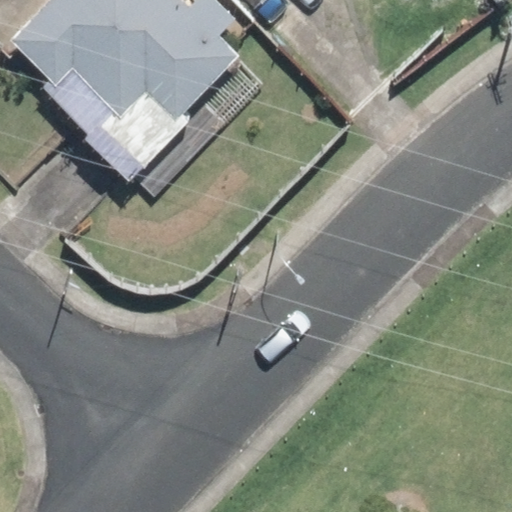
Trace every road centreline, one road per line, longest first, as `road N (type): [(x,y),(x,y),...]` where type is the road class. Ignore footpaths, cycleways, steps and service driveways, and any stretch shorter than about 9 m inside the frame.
road 1 (residential): [(511,115),(469,142),(174,451)]
road 2 (residential): [(0,293),(174,451)]
